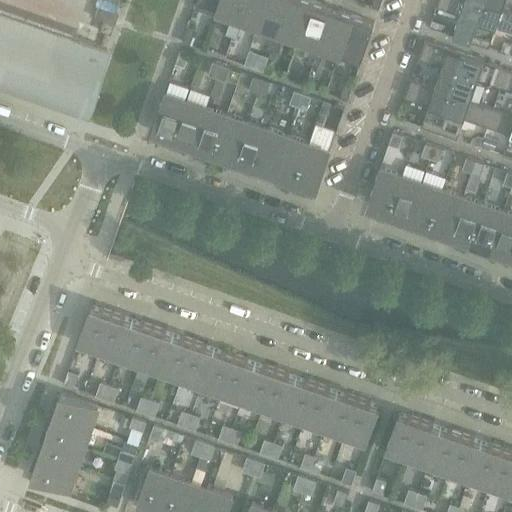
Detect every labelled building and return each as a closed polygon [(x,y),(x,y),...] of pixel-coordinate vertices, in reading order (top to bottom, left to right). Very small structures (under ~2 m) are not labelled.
[(197,0),(196,4),(219,11),(220,8),(219,8),(221,0),(197,0)] [(244,0),(221,0),(219,8),(220,8),(233,13),(239,15),(244,0)] [(244,0),(239,15),(233,13),(230,23),(241,27),(245,17),(260,22),(267,0),(244,0)] [(289,0),(267,0),(260,22),(274,27),(280,29),(289,0)] [(312,1),(310,0),(289,0),(280,29),(274,27),(270,38),(282,42),(286,31),(300,36),(312,1)] [(373,0),(372,7),(379,9),(382,0),(373,0)] [(485,3),(477,0),(438,0),(436,6),(460,15),(453,35),(471,41),(485,3)] [(485,0),(485,3),(502,9),(503,9),(505,0),(485,0)] [(333,8),(312,1),(300,36),(315,41),(321,43),(333,8)] [(502,9),(485,3),(471,41),(489,47),(496,27),(511,32),(511,11),(503,9),(502,9)] [(101,31),(111,35),(118,14),(98,7),(95,17),(105,21),(101,31)] [(333,8),(321,43),(315,41),(311,52),(323,56),(326,45),(340,50),(341,50),(353,15),(333,8)] [(0,75),(86,106),(107,47),(0,10),(0,75)] [(375,22),(353,15),(341,50),(340,50),(339,53),(361,61),(375,22)] [(241,27),(230,23),(226,34),(237,38),(241,27)] [(196,28),(189,25),(182,43),(190,45),(196,28)] [(282,42),(270,38),(267,48),(278,52),(282,42)] [(442,67),(435,87),(435,88),(453,94),(466,54),(425,40),(418,59),(442,67)] [(180,50),(175,64),(185,67),(190,54),(180,50)] [(323,56),(311,52),(308,63),(319,67),(323,56)] [(501,87),(507,69),(466,54),(453,94),(471,100),(478,79),(501,87)] [(222,65),(213,62),(208,75),(217,78),(222,65)] [(230,68),(222,65),(217,78),(226,81),(230,68)] [(511,70),(507,69),(501,87),(511,91),(511,70)] [(262,79),(253,76),(249,89),(258,92),(262,79)] [(271,82),(262,79),(258,92),(266,95),(271,82)] [(435,88),(435,87),(411,79),(405,97),(429,106),(421,126),(439,132),(453,94),(435,88)] [(346,80),(340,98),(348,100),(354,83),(346,80)] [(299,106),(303,93),(295,90),(290,103),(299,106)] [(186,100),(165,93),(153,127),(158,129),(158,131),(174,136),(186,100)] [(307,109),(312,96),(303,93),(299,106),(307,109)] [(494,108),(471,100),(453,94),(439,132),(457,138),(464,118),(487,126),(494,108)] [(207,107),(186,100),(174,136),(190,142),(191,140),(195,141),(207,107)] [(323,101),(316,123),(323,126),(331,103),(323,101)] [(227,114),(207,107),(195,141),(199,143),(199,145),(215,150),(227,114)] [(511,157),(511,113),(494,108),(487,126),(510,134),(503,154),(511,157)] [(248,121),(227,114),(215,150),(231,156),(232,154),(236,155),(248,121)] [(268,128),(248,121),(236,155),(240,157),(239,159),(255,165),(268,128)] [(277,170),(288,136),(268,128),(255,165),(271,170),(272,168),(277,170)] [(398,148),(403,134),(393,131),(388,144),(398,148)] [(296,179),(309,143),(288,136),(277,170),(281,171),(280,173),(296,179)] [(486,136),(483,146),(494,150),(497,140),(486,136)] [(430,159),(435,146),(426,142),(421,156),(430,159)] [(318,184),(330,150),(309,143),(296,179),(312,184),(313,182),(318,184)] [(439,162),(444,149),(435,146),(430,159),(439,162)] [(461,169),(471,173),(476,160),(465,156),(461,169)] [(484,163),(476,160),(471,173),(480,176),(484,163)] [(373,206),(389,211),(402,175),(380,168),(369,202),(374,203),(373,206)] [(503,184),(511,187),(511,172),(508,171),(503,184)] [(422,182),(402,175),(389,211),(405,217),(406,215),(410,216),(422,182)] [(430,225),(443,189),(422,182),(410,216),(415,218),(414,220),(430,225)] [(463,196),(443,189),(430,225),(446,231),(447,229),(451,230),(463,196)] [(483,203),(463,196),(451,230),(456,232),(455,234),(471,240),(483,203)] [(504,210),(483,203),(471,240),(487,245),(488,243),(492,244),(504,210)] [(511,252),(511,213),(504,210),(492,244),(496,246),(496,248),(511,254),(511,252)] [(113,311),(100,307),(100,309),(91,306),(79,342),(100,349),(113,311)] [(126,316),(113,311),(100,349),(121,356),(133,321),(125,318),(126,316)] [(154,326),(141,321),(140,324),(133,321),(121,356),(141,364),(154,326)] [(167,330),(154,326),(141,364),(161,371),(174,335),(166,333),(167,330)] [(195,340),(182,335),(181,338),(174,335),(161,371),(182,378),(195,340)] [(208,344),(195,340),(182,378),(202,385),(214,349),(207,347),(208,344)] [(236,354),(223,350),(222,352),(214,349),(202,385),(223,392),(236,354)] [(249,359),(236,354),(223,392),(243,399),(255,364),(248,361),(249,359)] [(261,414),(264,406),(277,368),(264,364),(263,366),(255,364),(243,399),(240,407),(261,414)] [(290,373),(277,368),(264,406),(284,413),(296,378),(289,375),(290,373)] [(69,370),(64,384),(74,388),(79,374),(69,370)] [(304,381),(296,378),(284,413),(305,420),(318,383),(305,378),(304,381)] [(101,382),(96,396),(106,399),(111,385),(101,382)] [(331,387),(318,383),(305,420),(325,428),(337,392),(330,389),(331,387)] [(120,388),(111,385),(106,399),(115,402),(120,388)] [(99,405),(61,392),(54,413),(92,426),(99,405)] [(345,395),(337,392),(325,428),(345,435),(359,397),(346,392),(345,395)] [(142,396),(137,410),(147,413),(152,399),(142,396)] [(371,401),(359,397),(345,435),(367,442),(379,406),(371,403),(371,401)] [(160,402),(152,399),(147,413),(156,416),(160,402)] [(183,410),(178,424),(188,427),(193,413),(183,410)] [(92,426),(54,413),(47,434),(85,447),(92,426)] [(201,416),(193,413),(188,427),(196,430),(201,416)] [(387,449),(408,456),(421,419),(408,414),(408,416),(399,413),(387,449)] [(147,422),(133,417),(130,426),(144,431),(147,422)] [(421,419),(408,456),(428,464),(441,428),(433,425),(434,423),(421,419)] [(159,442),(164,428),(154,424),(150,438),(159,442)] [(229,442),(233,428),(224,424),(219,438),(229,442)] [(242,431),(233,428),(229,442),(238,445),(242,431)] [(448,431),(441,428),(428,464),(449,471),(462,433),(449,428),(448,431)] [(174,433),(172,440),(181,443),(184,436),(174,433)] [(475,437),(462,433),(449,471),(469,478),(482,442),(474,440),(475,437)] [(85,447),(47,434),(40,454),(77,467),(85,447)] [(269,456),(274,442),(265,438),(260,453),(269,456)] [(201,456),(206,442),(196,439),(191,453),(201,456)] [(215,445),(206,442),(201,456),(208,459),(210,459),(215,445)] [(284,445),(274,442),(269,456),(279,459),(284,445)] [(489,445),(482,442),(469,478),(490,485),(503,447),(490,442),(489,445)] [(511,450),(503,447),(490,485),(510,492),(511,487),(511,450)] [(122,450),(119,459),(133,464),(136,454),(122,450)] [(301,467),(310,470),(315,456),(306,453),(301,467)] [(77,467),(40,454),(32,475),(70,489),(77,467)] [(201,456),(197,467),(204,470),(208,459),(201,456)] [(324,459),(315,456),(310,470),(319,473),(324,459)] [(257,460),(247,457),(242,471),(252,474),(257,460)] [(133,464),(119,459),(115,468),(129,473),(133,464)] [(266,463),(257,460),(252,474),(261,477),(266,463)] [(137,505),(157,511),(158,511),(171,474),(150,467),(137,505)] [(352,484),(356,474),(357,470),(346,467),(342,481),(352,484)] [(181,511),(192,482),(171,474),(158,511),(181,511)] [(303,492),(308,478),(298,474),(294,489),(303,492)] [(372,491),(382,495),(387,481),(377,477),(372,491)] [(317,481),(308,478),(303,492),(312,495),(317,481)] [(122,495),(125,484),(115,481),(112,491),(122,495)] [(204,511),(212,489),(192,482),(181,511),(204,511)] [(228,511),(234,496),(212,489),(204,511),(228,511)] [(349,492),(339,489),(334,503),(345,506),(349,492)] [(404,503),(414,506),(419,492),(409,489),(404,503)] [(118,506),(122,495),(112,491),(108,503),(118,506)] [(428,495),(419,492),(414,506),(423,509),(428,495)] [(369,499),(364,511),(376,511),(380,503),(369,499)] [(248,511),(272,511),(273,510),(252,503),(248,511)] [(457,511),(460,506),(450,503),(447,511),(457,511)]
